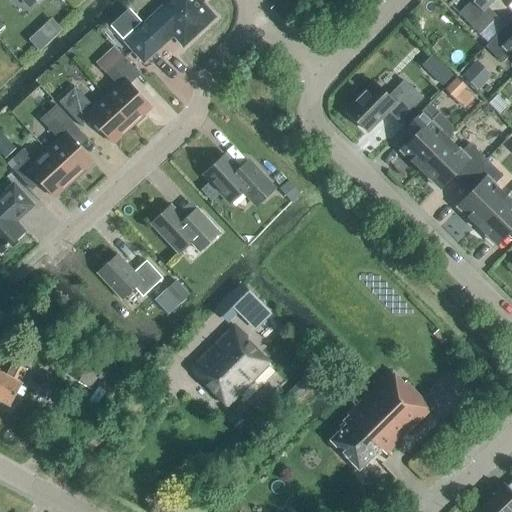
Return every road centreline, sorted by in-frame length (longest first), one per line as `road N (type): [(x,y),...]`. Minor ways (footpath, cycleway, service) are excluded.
road 1 (residential): [(511,323),(314,127),(309,111),(318,80)]
road 2 (residential): [(49,250),(183,128),(208,71),(262,17)]
